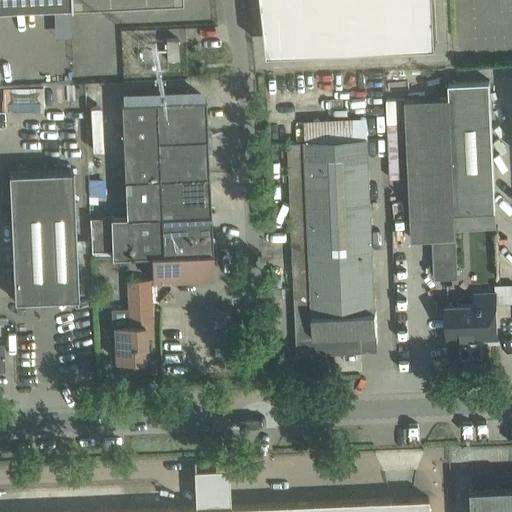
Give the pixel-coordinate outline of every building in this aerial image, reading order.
[(0,0),(0,8),(70,6),(70,7),(71,7),(70,0),(0,0)] [(263,0),(267,30),(302,26),(304,45),(436,42),(434,0),(263,0)] [(179,59),(178,45),(178,39),(166,39),(167,59),(179,59)] [(449,96),(406,99),(412,238),(433,237),(434,277),(458,276),(455,212),(496,210),(490,80),(449,82),(449,96)] [(33,86),(1,87),(2,109),(34,108),(33,86)] [(92,249),(112,249),(112,256),(151,254),(152,280),(213,277),(205,98),(121,101),(126,216),(91,217),(92,249)] [(377,342),(368,138),(355,139),(353,117),(302,119),(303,141),(288,142),(297,354),(370,351),(370,348),(375,342),(377,342)] [(9,172),(14,300),(78,297),(73,169),(9,172)] [(240,224),(225,225),(226,248),(241,248),(240,224)] [(149,279),(127,280),(129,325),(116,326),(117,361),(144,359),(143,346),(146,346),(145,336),(152,336),(149,279)] [(283,286),(273,287),(274,299),(283,298),(283,286)] [(497,337),(495,294),(474,295),(474,304),(447,305),(448,341),(450,341),(450,339),(497,337)] [(192,466),(216,466),(215,457),(192,457),(192,466)] [(511,511),(511,483),(471,485),(472,511),(511,511)] [(428,511),(428,497),(230,505),(196,507),(71,511),(428,511)]
